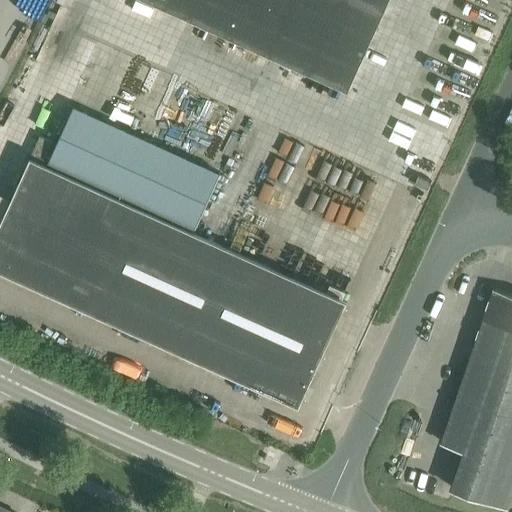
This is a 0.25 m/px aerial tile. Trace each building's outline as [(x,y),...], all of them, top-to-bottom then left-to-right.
[(148,0),(254,48),(347,90),(363,54),(387,0),(148,0)] [(458,1),(455,11),(477,16),(480,5),(458,1)] [(53,22),(49,32),(75,42),(79,33),(53,22)] [(128,86),(119,107),(129,110),(138,90),(128,86)] [(208,160),(217,140),(204,134),(215,110),(196,101),(189,117),(201,123),(189,151),(208,160)] [(219,139),(228,116),(219,112),(209,135),(219,139)] [(131,154),(120,150),(107,180),(133,191),(155,137),(141,131),(131,154)] [(91,173),(101,140),(85,135),(75,168),(91,173)] [(0,270),(298,406),(345,302),(29,159),(0,221),(0,270)] [(452,488),(507,507),(511,492),(511,295),(494,289),(442,443),(465,450),(452,488)] [(404,464),(424,464),(424,443),(404,443),(404,464)]
